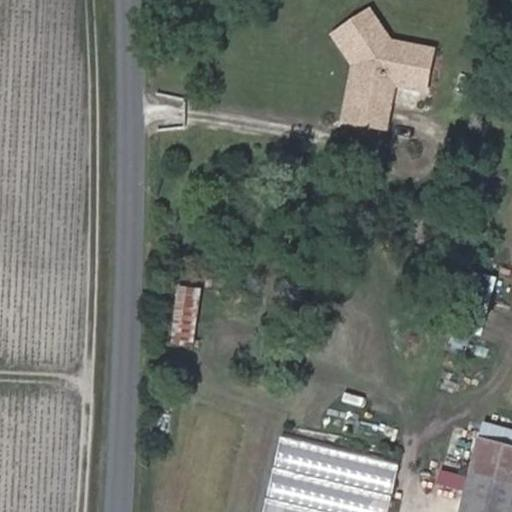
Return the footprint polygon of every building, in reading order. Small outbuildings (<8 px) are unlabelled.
[(369,12),(336,35),(360,72),(355,75),(345,121),(367,126),(374,97),(390,101),(393,85),(425,91),(433,52),(390,44),(369,12)] [(390,101),(374,97),(367,126),(385,130),(390,101)] [(173,339),(196,341),(200,286),(178,284),(173,339)] [(511,442),(472,425),(450,511),(505,511),(511,489),(511,442)] [(389,511),(400,457),(279,435),(265,511),(389,511)]
